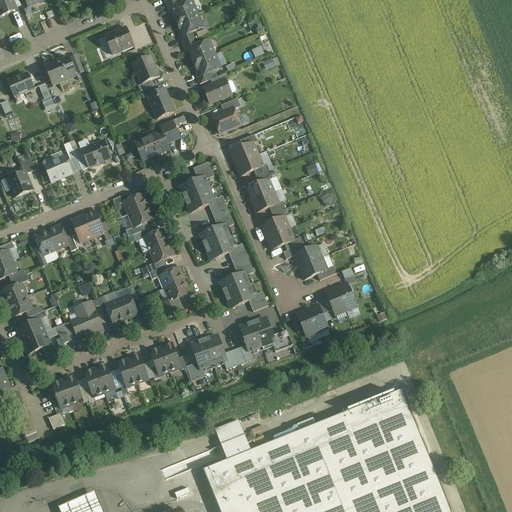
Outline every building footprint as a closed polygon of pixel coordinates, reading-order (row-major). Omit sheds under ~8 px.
[(13,1),(12,0),(0,0),(0,15),(0,17),(17,10),(13,1)] [(183,0),(176,0),(165,4),(169,13),(172,12),(171,10),(185,4),(183,0)] [(185,4),(171,10),(172,12),(177,24),(197,15),(191,1),(185,4)] [(16,12),(0,18),(0,27),(6,42),(26,34),(16,12)] [(197,15),(177,24),(182,36),(183,37),(192,33),(203,29),(197,15)] [(126,29),(105,37),(113,56),(134,48),(126,29)] [(192,33),(183,37),(182,36),(179,37),(183,45),(195,40),(192,33)] [(195,40),(183,45),(186,53),(189,52),(188,50),(198,46),(195,40)] [(198,46),(188,50),(189,52),(194,64),(214,56),(208,42),(198,46)] [(263,46),(253,51),(256,58),(266,54),(263,46)] [(214,56),(194,64),(199,76),(200,78),(214,72),(220,69),(214,56)] [(151,57),(133,65),(141,86),(160,78),(151,57)] [(278,57),(264,62),(266,69),(280,65),(278,57)] [(68,58),(45,68),(53,87),(76,77),(68,58)] [(214,72),(200,78),(199,76),(196,77),(200,86),(210,81),(217,78),(214,72)] [(217,78),(210,81),(213,87),(225,81),(226,82),(229,80),(227,74),(217,78)] [(34,90),(28,75),(8,83),(15,98),(34,90)] [(230,82),(226,84),(226,82),(225,81),(213,87),(204,90),(210,105),(231,96),(231,95),(235,93),(236,91),(232,83),(230,82)] [(143,85),(141,86),(138,87),(141,93),(153,88),(151,82),(143,85)] [(51,98),(45,85),(38,88),(44,101),(51,98)] [(153,88),(141,93),(144,99),(148,97),(158,93),(156,87),(153,88)] [(158,93),(148,97),(158,121),(175,114),(165,90),(158,93)] [(237,100),(221,107),(224,114),(234,110),(234,111),(241,108),(237,100)] [(8,102),(1,105),(7,119),(14,116),(8,102)] [(224,114),(213,119),(220,135),(241,127),(234,111),(234,110),(224,114)] [(290,128),(305,123),(302,116),(287,121),(290,128)] [(184,117),(171,123),(173,128),(186,122),(184,117)] [(162,133),(136,144),(144,161),(169,150),(167,144),(178,140),(173,128),(171,123),(159,128),(162,133)] [(254,136),(241,142),(244,148),(253,144),(253,145),(257,143),(254,136)] [(311,148),(308,139),(301,142),(304,151),(311,148)] [(81,151),(81,152),(88,169),(112,159),(105,142),(81,151)] [(70,144),(64,146),(70,161),(76,158),(73,151),(70,144)] [(244,148),(231,153),(236,166),(258,156),(253,145),(253,144),(244,148)] [(80,148),(73,151),(76,158),(82,171),(88,169),(81,152),(81,151),(80,148)] [(258,156),(236,166),(241,178),(254,172),(263,168),(258,156)] [(73,176),(65,158),(53,163),(53,162),(50,161),(45,163),(44,166),(52,184),(73,176)] [(32,159),(21,164),(24,173),(25,173),(26,175),(37,171),(32,159)] [(310,176),(323,172),(320,163),(307,167),(310,176)] [(208,164),(193,170),(198,181),(205,178),(206,181),(214,178),(208,164)] [(267,166),(263,168),(254,172),(256,179),(270,173),(267,166)] [(8,171),(0,173),(0,177),(1,181),(10,178),(8,171)] [(24,173),(2,182),(7,193),(12,191),(16,199),(33,192),(26,175),(25,173),(24,173)] [(270,173),(256,179),(259,185),(268,181),(269,181),(272,180),(270,173)] [(198,181),(180,188),(185,201),(210,191),(206,181),(205,178),(198,181)] [(259,185),(246,190),(251,202),(274,193),(269,181),(268,181),(259,185)] [(210,191),(185,201),(191,214),(209,207),(216,204),(214,201),(210,191)] [(274,193),(251,202),(256,215),(269,209),(279,205),(278,205),(274,193)] [(132,200),(130,194),(113,201),(116,207),(124,204),(124,203),(132,200)] [(132,200),(124,203),(124,204),(129,216),(148,208),(143,195),(132,200)] [(222,197),(214,201),(216,204),(209,207),(213,218),(228,212),(222,197)] [(282,203),(278,205),(279,205),(269,209),(272,215),(285,210),(282,203)] [(148,208),(129,216),(134,228),(135,229),(143,226),(153,221),(148,208)] [(285,210),(272,215),(275,222),(284,218),(288,217),(285,210)] [(228,212),(213,218),(218,229),(225,226),(226,229),(234,226),(228,212)] [(95,213),(84,218),(93,240),(104,235),(95,213)] [(93,240),(84,218),(72,222),(77,235),(81,245),(82,244),(93,240)] [(275,222),(262,227),(267,239),(289,230),(284,218),(275,222)] [(134,228),(126,232),(129,238),(133,237),(145,232),(143,226),(135,229),(134,228)] [(218,229),(200,236),(205,249),(230,239),(226,229),(225,226),(218,229)] [(61,227),(48,233),(56,252),(69,246),(65,238),(61,227)] [(145,232),(133,237),(136,243),(145,240),(144,239),(152,236),(150,230),(145,232)] [(289,230),(267,239),(272,251),(285,246),(294,242),(289,230)] [(152,236),(144,239),(150,252),(169,244),(163,231),(152,236)] [(56,252),(48,233),(35,238),(40,249),(43,257),(56,252)] [(27,234),(19,238),(22,245),(30,241),(27,234)] [(81,245),(77,235),(72,238),(76,249),(82,246),(82,244),(81,245)] [(72,238),(71,236),(65,238),(69,246),(71,253),(77,250),(76,249),(72,238)] [(230,239),(205,249),(211,262),(229,254),(236,251),(234,248),(230,239)] [(301,239),(294,242),(285,246),(287,252),(300,247),(304,246),(301,239)] [(12,243),(0,248),(0,254),(7,252),(14,249),(12,243)] [(169,244),(150,252),(155,264),(155,265),(163,261),(174,257),(169,244)] [(242,245),(234,248),(236,251),(229,254),(233,266),(248,259),(242,245)] [(300,247),(287,252),(283,254),(286,261),(294,257),(302,253),(300,247)] [(302,253),(294,257),(299,269),(321,260),(316,247),(302,253)] [(40,249),(34,251),(41,267),(47,265),(43,257),(40,249)] [(0,267),(12,263),(7,252),(0,254),(0,267)] [(248,259),(233,266),(238,277),(245,274),(246,277),(254,273),(248,259)] [(321,260),(299,269),(304,281),(317,276),(326,272),(326,271),(321,260)] [(163,261),(155,265),(155,264),(146,268),(149,274),(166,268),(163,261)] [(12,263),(0,267),(0,280),(9,277),(17,274),(12,263)] [(166,268),(149,274),(152,281),(160,278),(160,277),(168,274),(166,268)] [(333,268),(326,271),(326,272),(317,276),(320,282),(336,275),(333,268)] [(168,274),(160,277),(160,278),(166,290),(185,282),(179,269),(168,274)] [(17,274),(9,277),(11,283),(25,277),(26,277),(23,271),(17,274)] [(238,277),(220,284),(225,297),(250,287),(246,277),(245,274),(238,277)] [(25,277),(11,283),(14,288),(21,285),(28,282),(25,277)] [(185,282),(166,290),(171,302),(171,303),(178,300),(190,295),(185,282)] [(80,286),(82,296),(91,294),(89,284),(80,286)] [(14,288),(2,293),(8,306),(27,298),(21,285),(14,288)] [(356,307),(347,286),(337,290),(346,312),(356,307)] [(139,302),(132,287),(127,290),(130,296),(133,304),(139,302)] [(250,287),(225,297),(231,310),(255,299),(254,296),(250,287)] [(337,290),(326,295),(333,311),(335,316),(346,312),(337,290)] [(262,293),(254,296),(255,299),(249,302),(253,313),(268,307),(262,293)] [(133,304),(130,296),(119,301),(127,320),(138,315),(133,304)] [(27,298),(8,306),(13,319),(26,313),(32,311),(27,298)] [(103,298),(97,301),(104,317),(109,315),(106,306),(103,298)] [(328,298),(322,300),(328,313),(333,311),(328,298)] [(178,300),(171,303),(171,302),(161,306),(166,318),(183,311),(182,311),(178,300)] [(328,313),(322,300),(316,303),(318,307),(322,316),(328,313)] [(106,306),(109,315),(114,325),(127,320),(119,301),(106,306)] [(91,303),(75,310),(79,320),(72,323),(78,338),(102,328),(91,303)] [(32,311),(26,313),(28,319),(43,313),(41,307),(32,311)] [(322,316),(318,307),(308,312),(317,333),(327,329),(322,316)] [(43,313),(28,319),(30,324),(39,321),(40,321),(47,318),(45,312),(43,313)] [(308,312),(297,316),(299,319),(304,332),(307,338),(317,333),(308,312)] [(266,319),(253,324),(262,349),(272,345),(275,344),(273,337),(266,319)] [(304,332),(299,319),(293,321),(298,334),(304,332)] [(30,324),(18,330),(21,338),(22,338),(24,342),(45,334),(40,321),(39,321),(30,324)] [(78,338),(72,323),(66,326),(72,340),(78,338)] [(253,324),(240,328),(247,347),(249,354),(252,353),(262,349),(253,324)] [(66,326),(66,325),(57,329),(63,345),(73,341),(72,340),(66,326)] [(287,332),(273,337),(275,344),(272,345),(275,353),(293,347),(287,332)] [(45,334),(24,342),(26,347),(25,347),(28,355),(50,346),(48,340),(49,340),(48,339),(47,339),(45,334)] [(217,337),(204,341),(213,366),(223,363),(227,362),(224,355),(217,337)] [(213,366),(204,341),(191,346),(198,364),(200,371),(203,370),(213,366)] [(177,360),(172,345),(166,347),(166,348),(162,350),(170,373),(181,370),(177,360)] [(247,347),(235,351),(241,366),(255,361),(252,353),(249,354),(247,347)] [(162,350),(157,352),(156,351),(151,353),(159,377),(170,373),(162,350)] [(235,351),(224,355),(227,362),(223,363),(226,371),(241,366),(235,351)] [(139,357),(133,359),(134,360),(129,361),(137,385),(148,381),(139,357)] [(183,358),(177,360),(181,370),(181,371),(187,369),(186,368),(183,358)] [(137,385),(129,361),(124,363),(124,362),(118,364),(127,389),(137,385)] [(198,364),(186,368),(187,369),(192,383),(206,378),(203,370),(200,371),(198,364)] [(106,366),(100,369),(101,369),(96,371),(104,395),(115,391),(106,366)] [(104,395),(96,371),(91,373),(91,372),(85,374),(90,389),(94,398),(104,395)] [(4,374),(0,375),(0,392),(10,388),(4,374)] [(79,393),(74,378),(68,380),(68,381),(63,383),(72,406),(82,403),(79,393)] [(63,383),(59,384),(58,384),(52,386),(61,410),(72,406),(63,383)] [(94,398),(90,389),(85,391),(89,402),(89,404),(95,402),(94,398)] [(228,460),(203,472),(215,498),(220,511),(453,511),(404,390),(252,450),(247,436),(222,446),(228,460)] [(89,402),(85,391),(79,393),(82,403),(83,404),(89,402)] [(60,415),(49,420),(51,425),(62,421),(60,415)] [(30,417),(19,421),(22,427),(33,423),(30,417)] [(62,421),(51,425),(54,431),(65,426),(62,421)] [(33,423),(22,427),(24,432),(35,428),(33,423)] [(35,428),(24,432),(26,438),(37,433),(35,428)] [(136,506),(177,488),(168,468),(127,485),(136,506)] [(59,509),(60,511),(103,511),(95,493),(59,509)]
